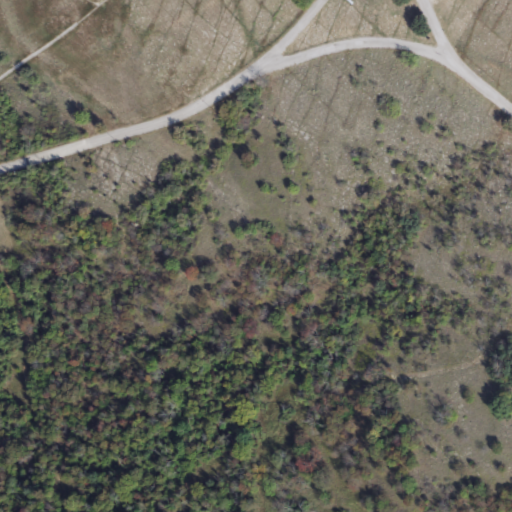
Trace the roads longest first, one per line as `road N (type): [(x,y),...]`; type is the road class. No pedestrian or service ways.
road 1 (residential): [(318,0),(251,72),(187,113),(0,167)]
road 2 (residential): [(251,72),(330,46),(384,40),(436,55),(511,112)]
